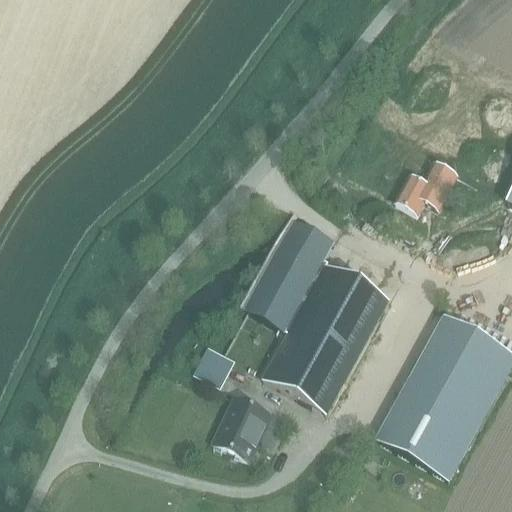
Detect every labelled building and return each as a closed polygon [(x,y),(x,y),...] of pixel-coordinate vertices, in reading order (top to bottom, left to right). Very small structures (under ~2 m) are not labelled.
[(409,183),(395,209),(417,221),(424,209),(438,216),(456,182),(434,170),(423,190),(409,183)] [(452,196),(446,206),(451,209),(453,205),(456,207),(460,199),(452,196)] [(387,229),(393,218),(376,209),(370,219),(387,229)] [(326,417),(387,301),(328,271),(331,266),(326,263),(335,246),(297,226),(279,260),(248,314),(288,335),(262,381),(326,417)] [(433,335),(376,445),(445,483),(505,375),(433,335)] [(208,354),(194,380),(220,393),(233,368),(208,354)] [(282,425),(255,413),(234,403),(214,449),(248,464),(260,438),(273,444),(282,425)]
